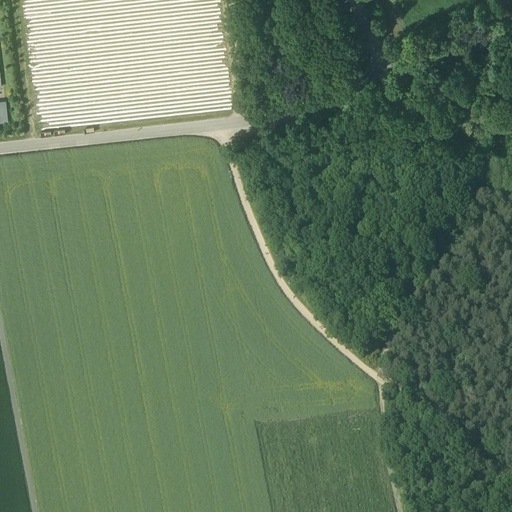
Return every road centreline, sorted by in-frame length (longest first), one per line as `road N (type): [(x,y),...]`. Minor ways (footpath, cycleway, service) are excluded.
road 1 (tertiary): [(0,149),(258,118),(511,25)]
road 2 (track): [(377,379),(395,331),(482,192),(511,84)]
road 3 (track): [(220,124),(282,285),(377,379)]
road 4 (track): [(34,511),(0,325)]
road 5 (track): [(399,511),(377,379)]
road 6 (track): [(228,0),(243,120)]
